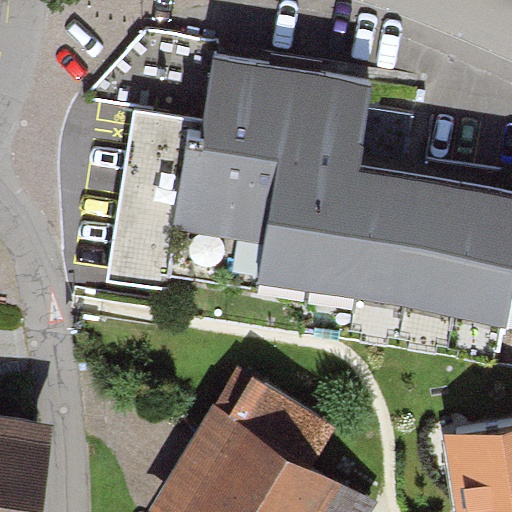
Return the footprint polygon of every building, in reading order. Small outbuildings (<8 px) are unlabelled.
[(250,291),(253,274),(273,153),(353,166),(366,88),(209,62),(197,132),(131,122),(107,268),(250,291)] [(273,153),(253,274),(510,310),(511,300),(511,192),(353,166),(273,153)] [(337,412),(253,360),(250,365),(238,358),(218,391),(216,390),(151,494),(172,507),(168,511),(366,511),(380,489),(314,449),(337,412)] [(511,511),(511,404),(444,416),(460,511),(511,511)] [(0,407),(0,511),(41,511),(52,412),(0,407)]
